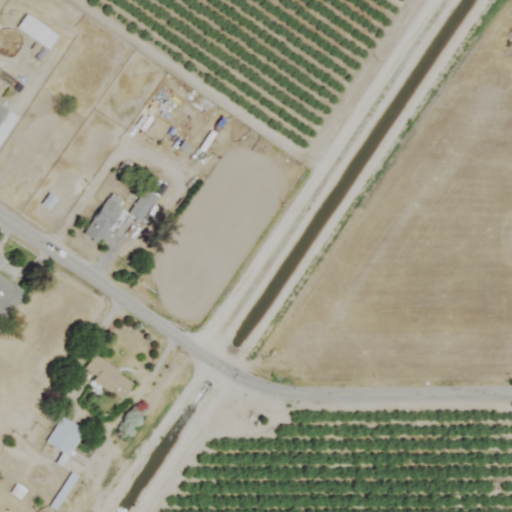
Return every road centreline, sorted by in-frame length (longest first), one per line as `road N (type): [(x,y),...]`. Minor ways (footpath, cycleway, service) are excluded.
road 1 (tertiary): [(511,395),(288,392),(225,371),(0,213)]
road 2 (residential): [(193,346),(439,0)]
road 3 (residential): [(158,511),(203,448),(206,402),(225,371)]
